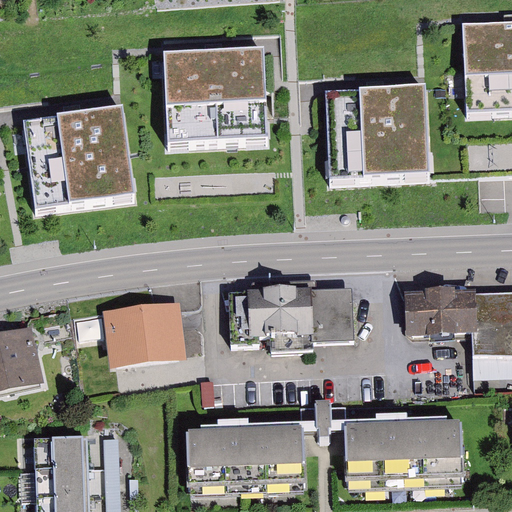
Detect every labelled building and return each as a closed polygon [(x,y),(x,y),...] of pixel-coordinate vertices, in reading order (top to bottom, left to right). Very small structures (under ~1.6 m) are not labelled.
[(511,36),(463,40),(468,125),(511,122),(511,36)] [(265,60),(165,66),(171,154),(270,148),(265,60)] [(426,101),(327,104),(330,191),(429,188),(426,101)] [(122,117),(26,129),(37,219),(134,207),(122,117)] [(360,297),(247,300),(248,351),(362,348),(360,297)] [(511,299),(415,303),(417,343),(476,341),(478,388),(511,386),(511,299)] [(183,317),(114,323),(118,373),(187,368),(183,317)] [(80,325),(82,348),(107,346),(105,323),(80,325)] [(39,336),(0,344),(0,403),(51,394),(39,336)] [(467,433),(352,438),(354,489),(469,484),(467,433)] [(310,440),(192,445),(195,495),(313,490),(310,440)] [(24,507),(37,506),(34,442),(21,443),(24,507)] [(37,451),(39,511),(124,511),(122,446),(37,451)]
